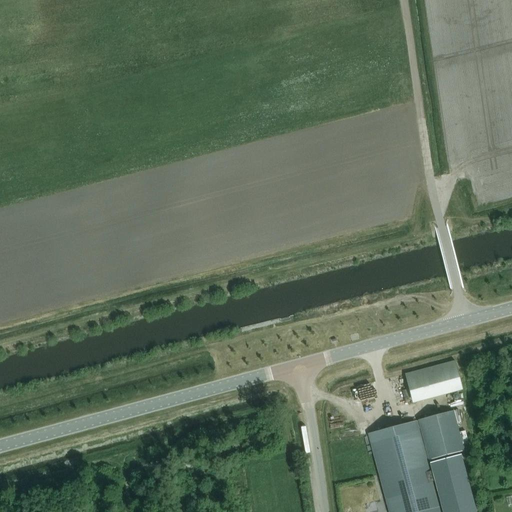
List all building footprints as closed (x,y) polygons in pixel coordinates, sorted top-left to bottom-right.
[(455,361),(442,365),(450,394),(463,391),(455,361)] [(426,369),(405,375),(411,399),(432,394),(426,369)] [(429,461),(464,451),(454,411),(419,421),(417,422),(417,421),(369,434),(389,511),(441,511),(433,480),(431,473),(419,430),(421,429),(429,461)] [(465,431),(464,432),(459,433),(464,449),(469,447),(465,431)] [(434,472),(431,473),(433,480),(436,479),(444,511),(477,511),(462,454),(431,463),(434,472)]
